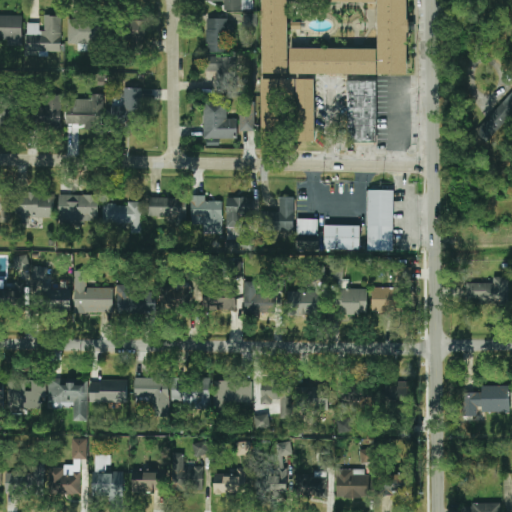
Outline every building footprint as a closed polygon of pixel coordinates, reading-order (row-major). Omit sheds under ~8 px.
[(262,0),(262,74),(407,75),(407,0),(262,0)] [(0,44),(22,45),(23,16),(0,15),(0,44)] [(27,52),(50,52),(50,59),(61,59),(62,16),(43,16),(43,23),(28,23),(27,52)] [(229,18),(206,19),(207,52),(229,52),(228,27),(229,27),(229,18)] [(68,44),(79,44),(78,51),(90,52),(90,44),(102,45),(104,20),(69,19),(68,44)] [(126,46),(146,46),(146,21),(126,20),(126,46)] [(237,57),(205,56),(204,79),(216,79),(216,92),(229,93),(229,88),(225,88),(225,76),(236,77),(237,57)] [(279,79),(261,79),(262,137),(280,136),(279,79)] [(314,79),(297,79),(298,142),(316,141),(314,79)] [(377,142),(376,81),(347,81),(348,142),(377,142)] [(142,88),(124,88),(123,111),(141,111),(142,88)] [(61,127),(62,96),(41,95),(40,126),(61,127)] [(66,105),(66,124),(85,125),(85,128),(103,128),(104,95),(92,95),(92,99),(74,99),(74,105),(66,105)] [(511,104),(507,99),(475,130),(486,141),(511,116),(511,104)] [(0,126),(15,127),(15,102),(0,101),(0,126)] [(227,101),(203,102),(204,139),(238,138),(237,118),(227,119),(227,101)] [(255,131),(255,111),(240,112),(240,131),(255,131)] [(367,251),(393,251),(394,191),(368,191),(367,251)] [(54,219),(55,194),(17,194),(16,218),(54,219)] [(59,223),(99,224),(99,195),(60,195),(59,223)] [(222,201),(205,202),(205,195),(191,196),(192,225),(203,225),(203,234),(223,234),(222,201)] [(150,197),(149,217),(176,217),(176,226),(187,226),(187,198),(150,197)] [(254,222),(254,197),(226,198),(227,227),(242,227),(242,222),(254,222)] [(103,204),(103,223),(127,223),(127,233),(142,233),(143,203),(128,202),(128,205),(103,204)] [(0,215),(0,221),(10,222),(10,210),(0,209),(0,213),(0,215)] [(319,220),(297,219),(296,236),(305,237),(305,241),(318,241),(319,220)] [(360,250),(360,226),(325,225),(324,250),(360,250)] [(227,249),(256,248),(256,238),(250,238),(250,233),(241,233),(241,228),(226,229),(227,249)] [(14,256),(14,269),(29,268),(28,255),(14,256)] [(48,268),(34,267),(32,287),(46,288),(44,308),(70,310),(72,288),(47,286),(48,268)] [(114,313),(113,288),(87,288),(87,271),(74,271),(74,313),(114,313)] [(493,283),(466,283),(466,302),(508,303),(509,277),(493,277),(493,283)] [(0,307),(21,308),(22,283),(14,282),(13,290),(0,289),(0,307)] [(275,314),(275,295),(256,295),(256,282),(244,282),(244,314),(275,314)] [(156,314),(156,292),(134,292),(134,285),(117,285),(117,314),(156,314)] [(372,312),(403,313),(404,288),(372,287),(372,312)] [(368,289),(342,288),(341,314),(367,314),(368,289)] [(323,313),(323,292),(288,290),(287,312),(323,313)] [(236,292),(206,291),(205,310),(236,310),(236,292)] [(211,377),(172,376),(171,401),(184,401),(183,409),(210,410),(211,377)] [(169,378),(135,378),(135,398),(149,398),(150,418),(170,417),(169,378)] [(87,421),(88,380),(48,379),(48,403),(74,403),(73,421),(87,421)] [(46,398),(47,381),(8,380),(7,412),(27,413),(27,409),(41,409),(41,398),(46,398)] [(252,403),(253,381),(214,380),(214,403),(252,403)] [(272,404),(272,399),(280,399),(280,419),(292,418),(291,380),(260,381),(261,405),(272,404)] [(128,402),(128,381),(90,381),(90,402),(128,402)] [(510,412),(510,386),(481,386),(481,392),(462,393),(462,417),(479,417),(479,412),(510,412)] [(328,410),(329,388),(296,387),(296,409),(328,410)] [(374,410),(373,388),(341,389),(342,411),(374,410)] [(255,429),(270,428),(269,415),(254,416),(255,429)] [(72,439),(72,459),(87,459),(87,439),(72,439)] [(195,456),(209,454),(207,442),(193,443),(195,456)] [(251,455),(250,442),(236,442),(236,456),(251,455)] [(373,449),(360,451),(361,464),(375,462),(373,449)] [(203,468),(184,467),(184,453),(175,453),(173,491),(203,493),(203,468)] [(111,455),(94,455),(93,496),(123,496),(123,472),(110,472),(111,455)] [(81,460),(73,460),(73,467),(49,467),(49,494),(80,495),(81,460)] [(287,466),(267,465),(266,492),(286,493),(287,466)] [(214,476),(214,495),(246,494),(246,469),(233,469),(234,475),(214,476)] [(133,492),(165,492),(165,470),(133,470),(133,492)] [(337,498),(368,498),(368,470),(337,470),(337,498)] [(5,492),(44,494),(44,473),(6,472),(5,492)] [(383,495),(412,496),(412,475),(384,475),(383,495)] [(296,476),(295,498),(326,499),(326,476),(296,476)] [(500,511),(500,503),(471,504),(471,511),(500,511)]
